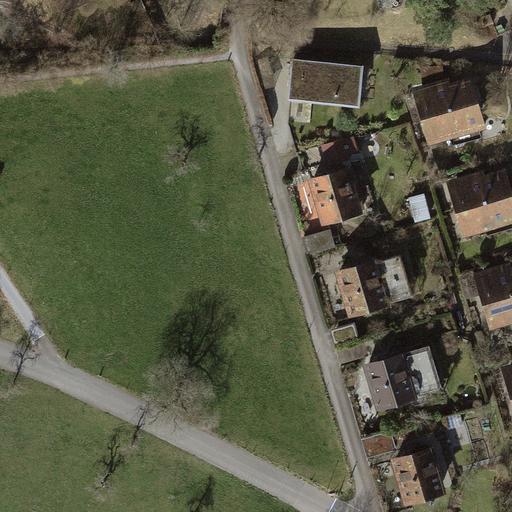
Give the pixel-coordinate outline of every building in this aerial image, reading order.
[(85,0),(49,0),(55,12),(86,0),(85,0)] [(270,57),(257,61),(265,90),(278,87),(270,57)] [(412,69),(416,82),(440,74),(436,62),(412,69)] [(290,63),(287,102),(355,107),(358,68),(290,63)] [(451,77),(414,88),(432,147),(453,140),(457,150),(492,139),(473,78),(453,84),(451,77)] [(323,145),(328,162),(362,152),(357,135),(323,145)] [(311,178),(325,224),(366,212),(352,166),(311,178)] [(483,168),(447,179),(465,238),(511,223),(511,187),(506,168),(485,174),(483,168)] [(427,193),(411,198),(419,223),(435,218),(427,193)] [(333,230),(307,237),(311,254),(337,246),(333,230)] [(335,272),(349,317),(414,297),(400,252),(335,272)] [(511,263),(477,274),(495,333),(511,327),(511,263)] [(370,338),(340,347),(346,365),(375,355),(370,338)] [(366,365),(379,411),(445,391),(431,345),(366,365)] [(511,361),(502,365),(511,396),(511,361)] [(392,430),(363,439),(369,457),(398,447),(392,430)] [(391,458),(405,503),(447,490),(432,445),(391,458)]
